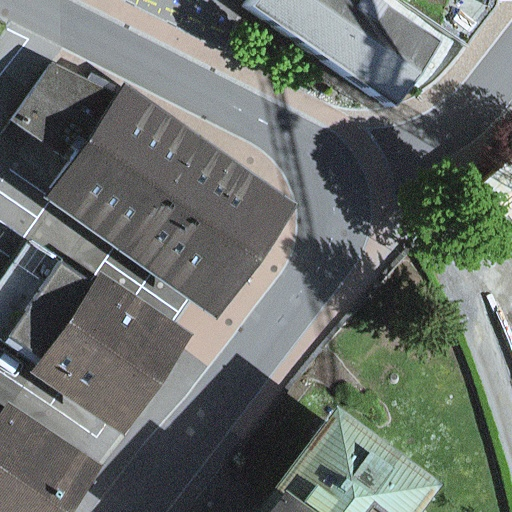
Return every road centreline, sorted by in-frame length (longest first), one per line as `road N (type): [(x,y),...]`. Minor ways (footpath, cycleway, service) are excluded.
road 1 (residential): [(329,193),(330,237),(314,271),(128,511)]
road 2 (residential): [(28,0),(268,125),(312,156),(329,193)]
road 3 (residential): [(511,61),(472,111),(402,162),(329,193)]
